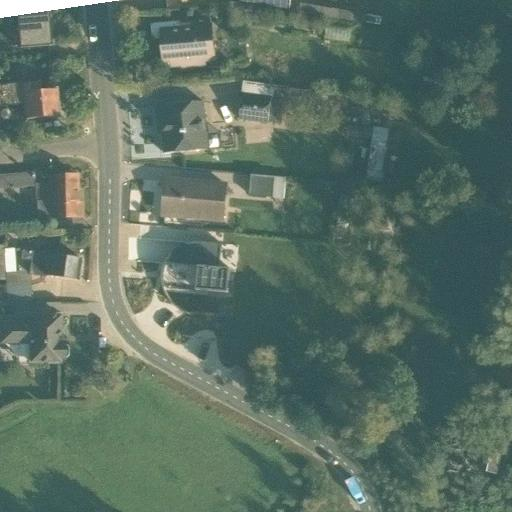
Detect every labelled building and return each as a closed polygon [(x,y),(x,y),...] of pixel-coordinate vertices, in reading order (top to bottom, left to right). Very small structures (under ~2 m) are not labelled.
[(290,0),(238,0),(238,4),(289,12),(290,0)] [(11,8),(12,45),(44,44),(43,8),(11,8)] [(160,41),(163,70),(178,69),(179,74),(206,71),(206,64),(215,63),(211,19),(191,21),(191,26),(180,27),(180,22),(150,25),(152,41),(160,41)] [(56,119),(53,91),(38,92),(38,84),(0,87),(0,108),(20,107),(22,122),(56,119)] [(271,97),(241,93),(237,122),(268,126),(268,124),(281,126),(285,101),(271,100),(271,97)] [(203,103),(155,107),(157,125),(161,125),(164,156),(220,150),(219,133),(206,134),(203,103)] [(0,191),(33,189),(35,221),(48,221),(71,219),(71,224),(79,223),(79,218),(80,218),(80,204),(76,204),(75,176),(48,178),(49,185),(34,185),(33,175),(0,176),(0,191)] [(286,180),(251,176),(249,197),(283,201),(286,180)] [(227,187),(166,182),(163,216),(225,222),(227,187)] [(79,259),(20,251),(18,261),(29,263),(27,277),(44,279),(44,277),(76,282),(79,259)] [(14,273),(14,252),(3,252),(5,303),(30,302),(29,278),(26,278),(26,272),(14,273)] [(220,281),(207,275),(200,291),(212,297),(220,281)] [(272,299),(236,282),(226,303),(262,320),(272,299)] [(27,323),(0,322),(0,346),(16,346),(16,364),(58,365),(58,362),(63,363),(63,360),(67,358),(67,350),(63,347),(63,328),(58,328),(59,317),(27,316),(27,323)] [(186,317),(172,344),(244,379),(257,352),(186,317)] [(500,459),(485,456),(481,471),(496,474),(500,459)]
